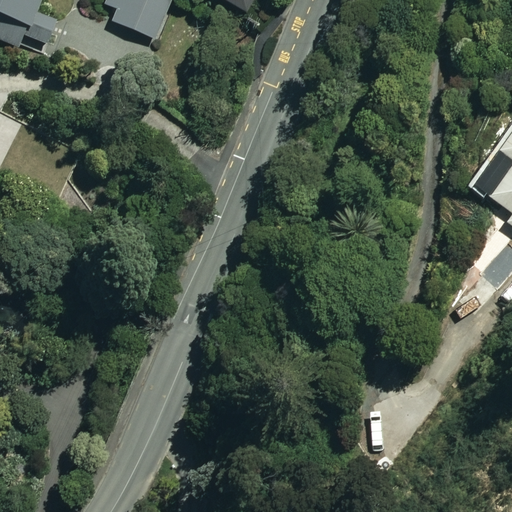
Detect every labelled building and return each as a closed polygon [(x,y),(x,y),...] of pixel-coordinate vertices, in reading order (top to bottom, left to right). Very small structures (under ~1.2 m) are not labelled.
[(0,0),(0,42),(28,53),(32,43),(53,50),(72,0),(71,0),(0,0)] [(175,1),(172,0),(113,0),(110,8),(123,13),(118,27),(159,43),(175,1)] [(263,0),(219,0),(254,18),(263,0)] [(511,229),(511,148),(481,194),(511,214),(511,229)] [(511,242),(480,279),(500,295),(511,280),(511,242)]
